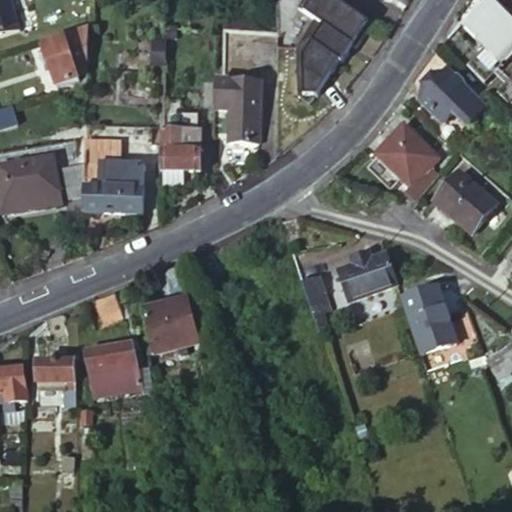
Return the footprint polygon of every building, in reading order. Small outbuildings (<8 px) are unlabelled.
[(10,0),(0,0),(0,37),(20,31),(10,0)] [(295,98),(307,106),(313,99),(315,98),(339,64),(341,65),(353,49),(356,51),(371,30),(328,0),(308,0),(297,17),(295,98)] [(511,17),(495,0),(476,0),(485,8),(465,30),(485,48),(468,66),(486,83),(503,65),(511,55),(511,17)] [(77,77),(88,73),(88,46),(89,28),(63,36),(65,41),(44,48),(57,88),(79,81),(77,77)] [(452,40),(441,52),(459,69),(471,57),(452,40)] [(166,65),(167,41),(153,41),(152,65),(166,65)] [(448,77),(424,103),(443,122),(454,111),(468,125),(486,108),(471,94),(472,93),(457,79),(454,83),(448,77)] [(262,83),(216,82),(214,112),(230,112),(228,145),(260,145),(262,83)] [(10,110),(0,113),(0,131),(16,127),(10,110)] [(200,140),(213,140),(214,112),(200,111),(200,140)] [(164,132),(163,172),(200,173),(201,154),(182,153),(183,133),(176,132),(177,125),(169,124),(169,133),(164,132)] [(405,196),(417,206),(439,179),(429,171),(440,159),(432,152),(404,127),(377,159),(412,189),(405,196)] [(459,155),(442,141),(432,152),(440,159),(449,167),(459,155)] [(84,200),(84,213),(143,215),(144,166),(120,165),(120,145),(88,144),(88,156),(86,156),(85,168),(84,196),(84,200)] [(54,160),(0,169),(0,175),(5,203),(60,194),(54,160)] [(84,196),(85,168),(64,172),(69,202),(84,200),(84,196)] [(498,206),(460,175),(434,206),(472,236),(498,206)] [(295,220),(281,224),(289,246),(303,241),(295,220)] [(350,260),(352,267),(369,261),(366,254),(350,260)] [(397,286),(386,255),(369,261),(352,267),(338,272),(340,278),(335,280),(338,289),(343,287),(349,303),(397,286)] [(168,269),(154,275),(165,301),(186,291),(175,266),(168,269)] [(315,281),(302,285),(304,288),(313,317),(327,312),(315,281)] [(402,301),(421,357),(457,344),(437,289),(402,301)] [(115,293),(84,304),(95,333),(125,322),(115,293)] [(152,340),(145,342),(148,356),(154,355),(155,357),(174,353),(174,357),(186,355),(184,350),(198,346),(187,301),(144,310),(152,340)] [(53,318),(43,322),(52,342),(68,336),(60,315),(53,318)] [(142,391),(138,371),(137,368),(139,367),(134,344),(85,353),(94,400),(142,391)] [(511,349),(511,348),(488,363),(491,372),(500,383),(511,374),(511,349)] [(75,364),(38,364),(38,393),(65,394),(64,408),(75,408),(75,364)] [(143,397),(155,394),(154,384),(150,368),(138,371),(142,391),(143,397)] [(0,415),(14,414),(14,403),(28,402),(25,369),(0,371),(0,415)] [(0,425),(28,425),(28,402),(14,403),(14,414),(0,415),(0,425)] [(22,511),(21,484),(9,485),(10,511),(22,511)]
